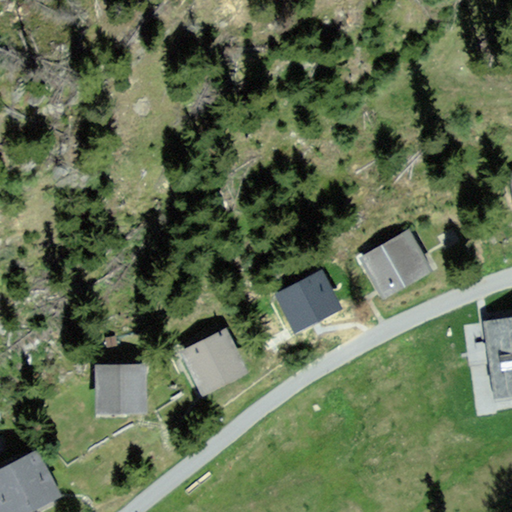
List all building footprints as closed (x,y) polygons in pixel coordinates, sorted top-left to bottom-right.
[(427,265),(410,234),(366,259),(384,290),(427,265)] [(334,306),(319,276),(282,296),(298,325),(334,306)] [(511,325),(497,328),(500,353),(490,354),(493,375),(503,374),(505,387),(511,386),(511,325)] [(222,335),(186,353),(203,386),(240,368),(222,335)] [(114,337),(106,338),(107,345),(115,344),(114,337)] [(140,369),(100,369),(101,407),(141,406),(140,369)] [(14,511),(52,492),(34,457),(0,474),(0,484),(14,511)]
